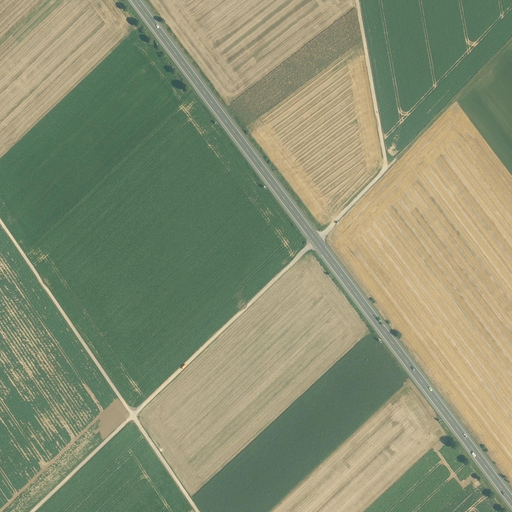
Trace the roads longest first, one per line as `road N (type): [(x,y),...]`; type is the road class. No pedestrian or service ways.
road 1 (primary): [(511,500),(135,0)]
road 2 (track): [(132,416),(386,168),(356,0)]
road 3 (track): [(132,416),(0,221)]
road 4 (track): [(386,168),(511,38)]
road 5 (track): [(32,511),(132,416)]
